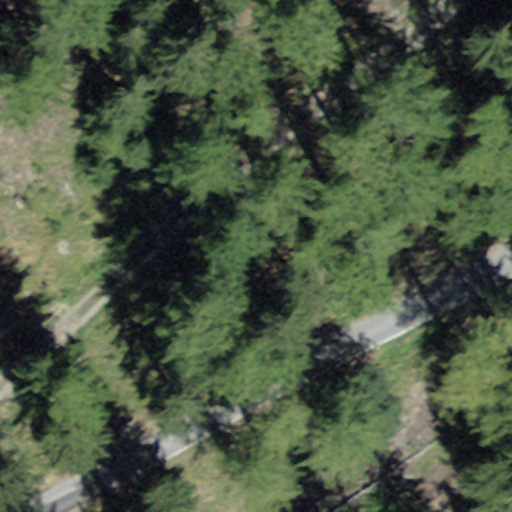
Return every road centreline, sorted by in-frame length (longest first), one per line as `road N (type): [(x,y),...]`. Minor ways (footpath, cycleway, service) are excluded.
road 1 (track): [(0,389),(446,0)]
road 2 (track): [(23,511),(511,257)]
